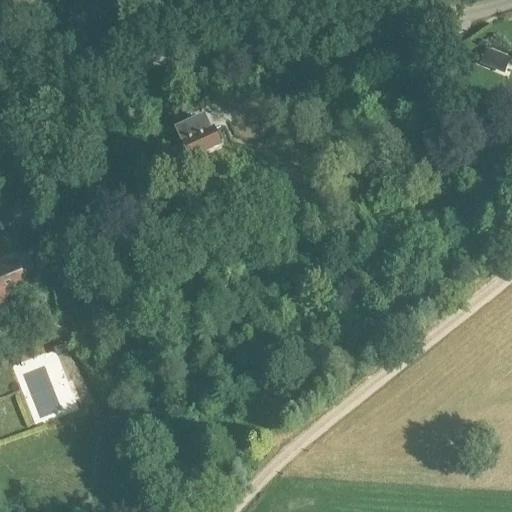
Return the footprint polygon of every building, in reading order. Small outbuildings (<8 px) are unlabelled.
[(34,9),(27,17),(36,25),(43,17),(34,9)] [(0,34),(0,51),(8,45),(0,34)] [(486,50),(480,66),(487,69),(493,53),(486,50)] [(170,155),(185,148),(197,174),(213,166),(209,155),(221,150),(214,135),(212,136),(205,122),(179,134),(164,140),(170,155)] [(18,136),(0,142),(0,197),(36,183),(18,136)] [(300,169),(249,184),(256,205),(306,189),(300,169)] [(432,187),(369,212),(377,232),(432,211),(429,203),(437,199),(432,187)] [(0,269),(0,310),(24,301),(26,306),(45,298),(47,294),(38,269),(24,275),(19,262),(0,269)] [(266,384),(255,385),(257,411),(268,410),(266,384)]
